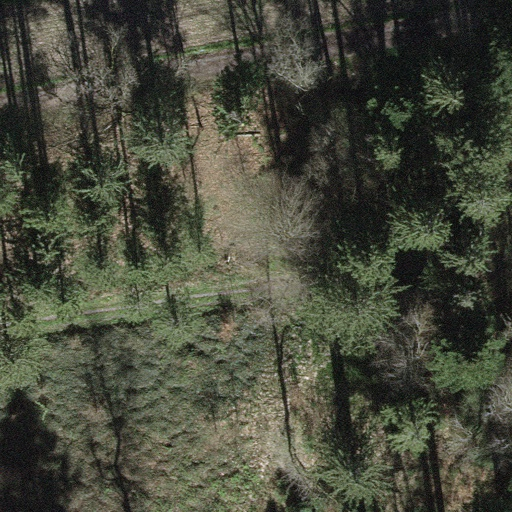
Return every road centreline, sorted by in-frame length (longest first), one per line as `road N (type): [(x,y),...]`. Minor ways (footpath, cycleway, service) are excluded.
road 1 (track): [(0,80),(511,5)]
road 2 (track): [(511,257),(0,329)]
